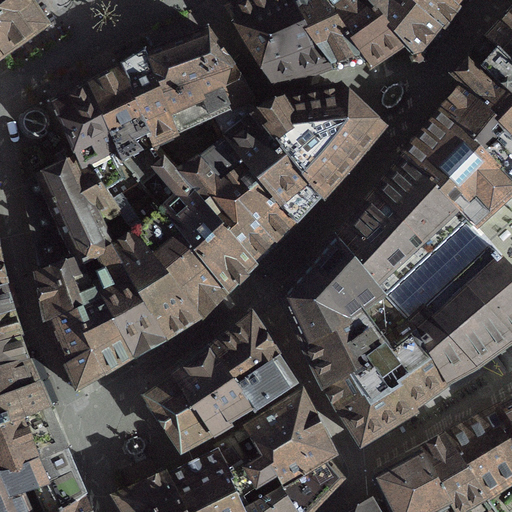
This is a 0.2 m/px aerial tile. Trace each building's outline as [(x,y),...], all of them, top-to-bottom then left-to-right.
[(0,0),(0,44),(6,53),(40,29),(41,30),(46,27),(43,23),(41,24),(26,2),(24,0),(0,0)] [(247,44),(254,53),(309,28),(292,0),(243,0),(231,8),(231,7),(227,9),(229,13),(230,12),(247,44)] [(292,0),(309,28),(311,26),(332,12),(323,0),(292,0)] [(332,12),(311,26),(336,69),(344,67),(365,62),(370,69),(372,67),(384,59),(404,46),(406,45),(367,0),(346,0),(333,12),(332,12)] [(333,12),(346,0),(323,0),(332,12),(333,12)] [(367,0),(406,45),(404,46),(411,54),(410,55),(415,60),(416,60),(420,55),(419,55),(439,29),(407,0),(367,0)] [(457,5),(451,0),(407,0),(439,29),(457,5)] [(511,63),(511,10),(486,39),(511,63)] [(311,26),(309,28),(254,53),(259,61),(274,82),(302,77),(327,68),(332,66),(333,69),(336,69),(311,26)] [(200,34),(200,35),(160,50),(148,54),(161,93),(232,68),(230,65),(229,66),(208,37),(208,36),(205,32),(200,34)] [(511,63),(486,39),(474,53),(471,58),(503,88),(503,89),(511,97),(511,63)] [(148,54),(144,56),(121,70),(152,141),(153,142),(174,133),(160,94),(161,93),(148,54)] [(437,116),(373,195),(328,249),(286,297),(286,296),(281,301),(284,305),(285,304),(304,343),(302,345),(304,349),(305,348),(321,380),(320,381),(323,387),(325,386),(339,409),(358,439),(357,440),(360,445),(366,441),(365,440),(415,409),(414,407),(426,399),(433,394),(434,395),(447,386),(464,376),(475,370),(511,342),(511,97),(503,89),(503,88),(471,58),(464,65),(452,77),(455,80),(456,80),(462,86),(459,90),(437,116)] [(232,70),(233,69),(232,68),(161,93),(160,94),(174,133),(179,130),(209,117),(250,101),(251,100),(249,96),(248,97),(234,74),(232,70)] [(120,160),(122,162),(153,147),(156,145),(153,142),(152,141),(121,70),(94,85),(89,87),(115,149),(114,150),(120,160)] [(111,200),(138,183),(122,162),(120,160),(114,150),(115,149),(89,87),(84,90),(57,103),(56,100),(50,103),(53,110),(55,110),(71,146),(77,160),(82,167),(88,164),(111,200)] [(319,198),(335,181),(379,129),(340,92),(276,105),(268,108),(261,113),(258,115),(276,140),(273,143),(319,198)] [(246,167),(295,224),(319,198),(273,143),(276,140),(258,115),(250,101),(209,117),(223,143),(225,142),(246,167)] [(190,189),(253,264),(269,249),(274,244),(277,241),(295,224),(246,167),(225,142),(223,143),(209,117),(179,130),(174,133),(153,142),(156,145),(153,147),(176,173),(190,189)] [(164,213),(225,291),(253,264),(190,189),(176,173),(153,147),(122,162),(138,183),(163,214),(164,213)] [(139,295),(165,338),(198,317),(154,259),(155,259),(137,236),(136,236),(111,200),(88,164),(82,167),(77,160),(75,161),(71,163),(70,161),(69,162),(95,215),(96,214),(114,250),(113,250),(139,295)] [(79,263),(82,262),(113,250),(114,250),(96,214),(95,215),(69,162),(55,168),(38,176),(38,177),(40,182),(41,181),(78,262),(79,263)] [(38,177),(20,185),(29,229),(39,275),(78,262),(41,181),(40,182),(38,177)] [(198,318),(200,317),(225,291),(164,213),(163,214),(138,183),(111,200),(136,236),(137,236),(155,259),(154,259),(198,317),(198,318)] [(139,295),(113,250),(82,262),(92,286),(93,285),(106,308),(133,358),(139,355),(164,340),(164,339),(165,338),(139,295)] [(65,367),(66,367),(92,353),(79,323),(106,308),(93,285),(92,286),(82,262),(79,263),(78,262),(39,275),(48,325),(65,367)] [(0,276),(0,341),(18,337),(16,331),(10,312),(8,306),(3,288),(0,276)] [(79,323),(92,353),(103,375),(133,358),(106,308),(79,323)] [(247,322),(209,351),(235,383),(278,355),(276,353),(274,355),(270,349),(253,322),(254,321),(251,317),(247,321),(247,322)] [(0,367),(26,360),(24,355),(18,337),(0,341),(0,367)] [(237,385),(235,383),(209,351),(173,378),(211,433),(253,409),(237,385)] [(75,391),(103,375),(92,353),(66,367),(74,387),(73,388),(75,391)] [(279,357),(278,355),(235,383),(237,385),(253,409),(294,384),(292,381),(291,381),(283,368),(277,358),(279,357)] [(0,393),(36,384),(34,378),(26,360),(0,367),(0,393)] [(165,427),(181,448),(203,438),(204,440),(209,438),(208,436),(211,433),(173,378),(150,394),(149,393),(145,396),(148,400),(148,401),(163,423),(162,423),(165,427)] [(40,393),(36,384),(0,393),(0,426),(47,409),(40,393)] [(272,492),(325,460),(326,462),(335,457),(333,452),(331,453),(309,412),(302,398),(300,393),(297,395),(292,401),(215,447),(240,499),(245,509),(272,492)] [(501,409),(511,424),(511,403),(510,404),(501,409)] [(0,511),(60,511),(84,497),(81,490),(64,450),(60,441),(57,433),(47,409),(0,426),(0,511)] [(446,438),(486,497),(511,480),(511,424),(501,409),(476,422),(446,438)] [(497,511),(486,497),(446,438),(439,442),(420,452),(372,478),(388,511),(497,511)] [(165,476),(184,511),(215,511),(240,499),(215,447),(213,448),(215,452),(165,476)] [(325,460),(272,492),(287,511),(308,511),(340,480),(326,462),(325,460)] [(184,511),(165,476),(143,486),(119,496),(118,494),(117,495),(115,496),(117,501),(118,501),(124,511),(184,511)] [(511,511),(511,480),(486,497),(497,511),(511,511)] [(246,511),(287,511),(272,492),(245,509),(246,511)] [(90,511),(84,497),(60,511),(90,511)] [(240,499),(215,511),(246,511),(245,509),(240,499)]
